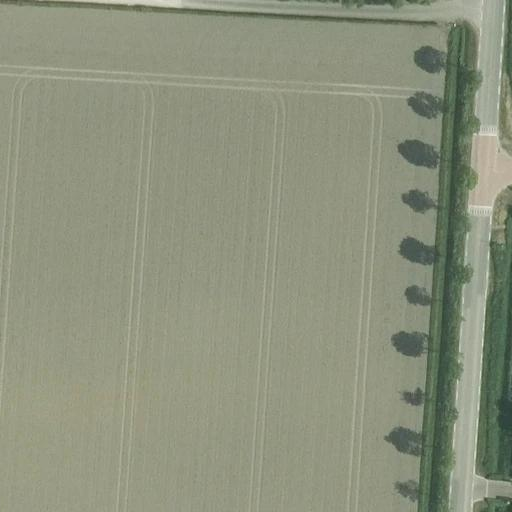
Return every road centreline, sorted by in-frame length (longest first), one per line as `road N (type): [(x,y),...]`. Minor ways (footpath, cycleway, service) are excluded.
road 1 (tertiary): [(459,511),(481,173)]
road 2 (tertiary): [(481,173),(495,0)]
